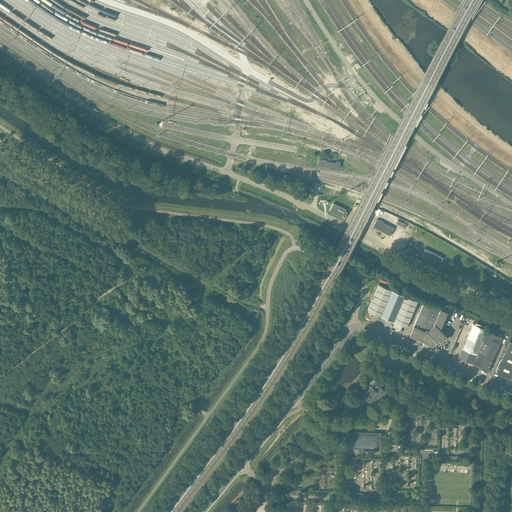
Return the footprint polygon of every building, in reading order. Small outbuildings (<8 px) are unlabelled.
[(337,167),(339,168),(340,162),(337,161),(336,163),(326,162),(327,160),(319,159),(318,165),(330,166),(330,168),(336,169),(337,167)] [(329,210),(342,217),(346,209),(333,202),(329,210)] [(373,226),(390,235),(394,228),(377,219),(373,226)] [(443,257),(429,250),(425,258),(434,263),(436,259),(441,262),(443,257)] [(380,316),(392,290),(379,284),(367,310),(380,316)] [(511,293),(493,284),(491,289),(509,297),(511,293)] [(392,290),(380,316),(393,321),(405,295),(392,290)] [(405,295),(393,321),(406,327),(418,301),(405,295)] [(413,325),(409,335),(433,345),(435,340),(437,342),(439,340),(441,338),(442,337),(445,334),(440,329),(447,311),(440,308),(424,301),(413,325)] [(474,363),(488,330),(473,324),(459,356),(474,363)] [(488,330),(474,363),(489,369),(503,337),(488,330)] [(496,372),(511,379),(511,378),(511,341),(510,340),(496,372)] [(362,394),(361,395),(362,394),(364,396),(363,397),(364,396),(365,398),(365,399),(366,398),(367,400),(367,401),(368,400),(369,402),(368,403),(369,403),(369,402),(371,404),(370,405),(375,401),(375,400),(375,399),(380,395),(380,396),(381,396),(385,391),(385,392),(383,390),(384,389),(383,389),(383,390),(381,388),(382,387),(381,388),(379,386),(380,385),(379,386),(377,384),(378,383),(376,381),(371,386),(366,391),(362,394)] [(353,440),(353,448),(359,448),(359,447),(364,447),(377,448),(377,441),(379,441),(380,433),(371,432),(355,432),(355,437),(355,440),(353,440)]
